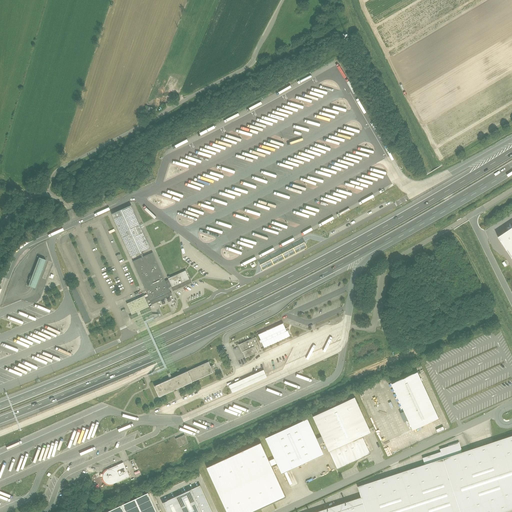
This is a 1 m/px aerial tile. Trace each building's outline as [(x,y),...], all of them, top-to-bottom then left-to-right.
[(295,85),(309,78),(307,74),(304,76),(303,74),(292,80),(295,85)] [(227,113),(229,120),(242,114),(240,108),(227,113)] [(187,137),(189,141),(199,136),(197,132),(187,137)] [(170,145),(173,149),(182,145),(180,141),(170,145)] [(253,161),(254,164),(270,157),(269,154),(253,161)] [(150,248),(131,205),(111,214),(131,257),(139,253),(142,252),(150,248)] [(511,229),(499,238),(511,257),(511,229)] [(141,255),(141,257),(133,261),(148,296),(150,300),(150,301),(159,297),(161,296),(170,292),(168,287),(171,286),(172,287),(190,279),(186,270),(168,278),(168,279),(168,280),(165,281),(153,252),(144,256),(143,254),(142,252),(139,253),(141,255)] [(38,257),(28,286),(35,288),(46,260),(38,257)] [(241,265),(254,260),(252,257),(240,262),(241,265)] [(90,320),(75,287),(70,290),(84,323),(90,320)] [(144,295),(127,303),(132,315),(149,307),(147,301),(150,300),(148,296),(145,298),(144,295)] [(278,326),(258,335),(261,341),(260,341),(261,343),(262,343),(264,348),(282,340),(279,335),(282,334),(281,331),(280,331),(278,326)] [(257,352),(261,350),(256,338),(238,345),(242,353),(243,353),(246,359),(258,353),(257,352)] [(176,378),(156,388),(161,398),(213,373),(208,363),(176,378)] [(229,386),(233,394),(267,378),(264,370),(229,386)] [(438,418),(417,372),(390,384),(411,430),(438,418)] [(370,433),(354,397),(312,417),(321,437),(324,442),(328,452),(362,436),(370,433)] [(308,421),(266,440),(275,459),(277,465),(282,475),(324,456),(318,444),(316,439),(308,421)] [(76,432),(71,430),(65,445),(69,447),(70,443),(74,445),(79,433),(81,434),(80,436),(85,437),(90,425),(86,423),(83,431),(77,429),(76,432)] [(425,465),(357,487),(361,497),(365,511),(506,511),(511,510),(511,435),(463,452),(444,458),(425,465)] [(188,444),(185,436),(176,440),(180,448),(188,444)] [(328,452),(337,470),(370,454),(362,436),(328,452)] [(442,452),(444,458),(463,452),(460,443),(441,449),(442,452)] [(35,460),(40,461),(45,446),(41,444),(35,460)] [(261,445),(206,469),(225,511),(254,511),(285,498),(271,467),(269,462),(261,445)] [(423,458),(425,465),(444,458),(442,452),(423,458)] [(14,469),(18,470),(22,457),(15,454),(10,470),(13,471),(14,469)] [(277,465),(275,459),(269,462),(271,467),(277,465)] [(6,461),(1,473),(5,475),(10,463),(6,461)] [(114,485),(129,478),(123,463),(104,471),(103,472),(102,473),(102,474),(100,475),(100,478),(102,478),(102,481),(104,484),(107,486),(111,486),(114,485)] [(212,511),(200,485),(192,488),(203,511),(200,511),(212,511)] [(192,488),(163,502),(168,511),(200,511),(203,511),(192,488)] [(157,511),(149,494),(123,505),(126,511),(157,511)] [(365,511),(361,497),(315,511),(365,511)]
